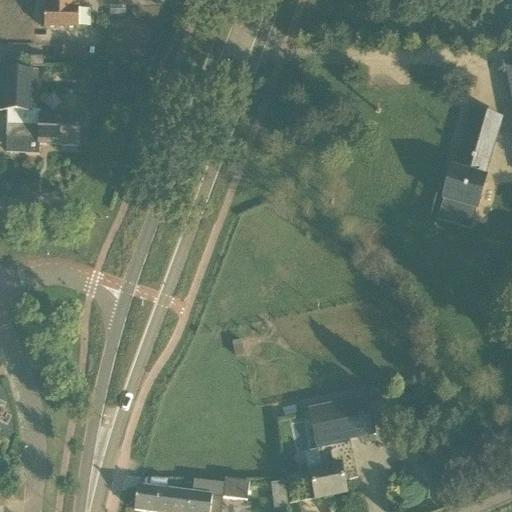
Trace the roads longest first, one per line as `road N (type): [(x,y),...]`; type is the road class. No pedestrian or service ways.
road 1 (primary): [(91,511),(279,0)]
road 2 (primary): [(236,0),(115,327)]
road 3 (residential): [(33,511),(40,440),(0,312)]
road 4 (primary): [(115,327),(85,511)]
road 5 (residential): [(0,287),(57,275),(92,283),(115,327)]
